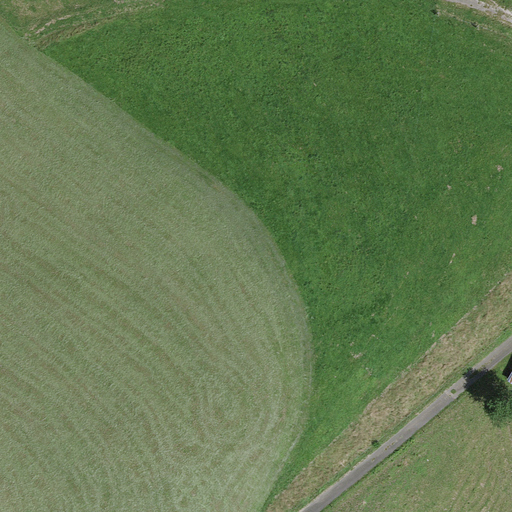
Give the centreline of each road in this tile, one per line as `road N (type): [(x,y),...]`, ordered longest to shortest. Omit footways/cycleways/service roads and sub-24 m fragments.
road 1 (track): [(310,511),(511,345)]
road 2 (track): [(0,51),(232,0)]
